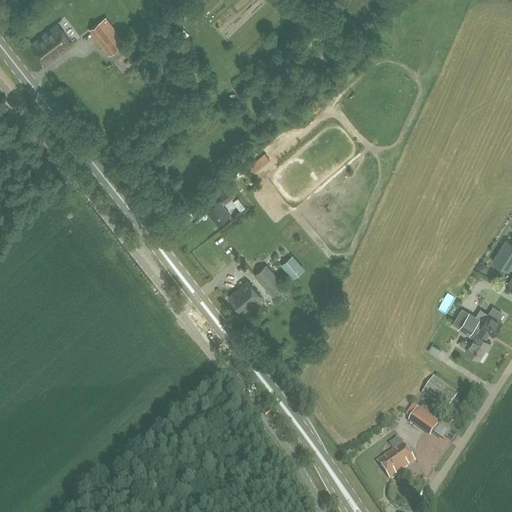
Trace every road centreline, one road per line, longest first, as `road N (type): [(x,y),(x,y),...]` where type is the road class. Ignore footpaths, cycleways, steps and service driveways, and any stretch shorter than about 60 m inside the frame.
road 1 (primary): [(357,511),(299,426),(0,47)]
road 2 (unclassified): [(322,511),(271,428),(0,84)]
road 3 (unclassified): [(419,511),(511,367)]
